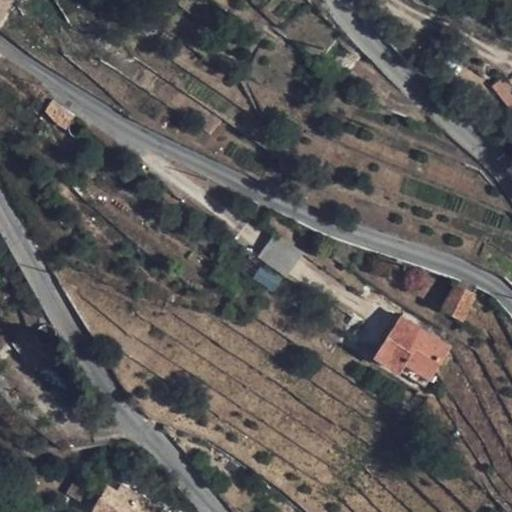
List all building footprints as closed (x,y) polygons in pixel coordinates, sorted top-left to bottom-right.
[(0,0),(0,27),(21,2),(17,0),(0,0)] [(76,115),(53,99),(46,110),(58,123),(67,128),(76,115)] [(304,253),(275,231),(258,256),(286,277),(304,253)] [(474,294),(457,285),(444,308),(462,318),(474,294)] [(450,348),(401,316),(376,356),(401,372),(407,363),(430,378),(450,348)] [(149,501),(120,484),(116,490),(107,485),(102,494),(94,489),(85,505),(96,511),(166,511),(164,510),(162,511),(155,511),(146,507),(149,501)] [(162,511),(164,510),(149,501),(146,507),(155,511),(162,511)]
